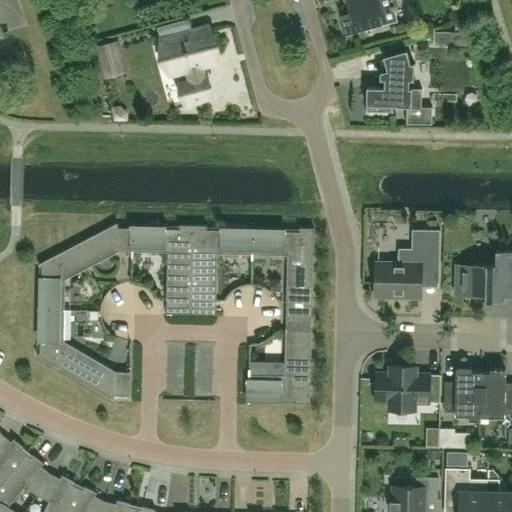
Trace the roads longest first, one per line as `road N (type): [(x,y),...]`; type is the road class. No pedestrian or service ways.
road 1 (residential): [(228,461),(231,333),(149,332),(146,452)]
road 2 (residential): [(347,341),(346,256),(306,108)]
road 3 (residential): [(511,326),(457,342),(347,341)]
road 4 (residential): [(146,452),(73,429),(0,390)]
road 5 (residential): [(235,0),(264,102),(279,111),(306,108)]
road 6 (residential): [(341,464),(347,341)]
road 7 (residential): [(306,108),(327,87),(308,0)]
